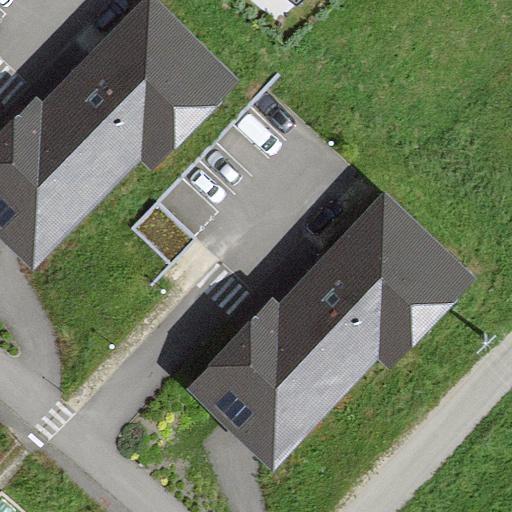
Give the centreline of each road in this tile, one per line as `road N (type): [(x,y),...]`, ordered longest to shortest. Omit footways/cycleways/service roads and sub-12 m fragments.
road 1 (residential): [(0,367),(167,511)]
road 2 (residential): [(369,511),(511,353)]
